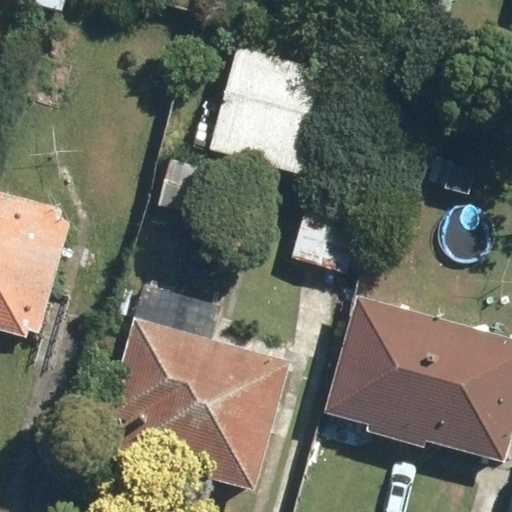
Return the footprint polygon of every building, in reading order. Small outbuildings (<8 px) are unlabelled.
[(352,75),(247,46),(219,149),(324,177),(352,75)] [(217,164),(175,156),(165,212),(208,219),(217,164)] [(348,198),(313,190),(298,261),(333,268),(348,198)] [(47,336),(78,213),(0,193),(0,330),(36,340),(37,333),(47,336)] [(511,461),(511,336),(364,298),(334,416),(377,427),(375,434),(431,448),(433,441),(511,461)] [(123,452),(262,490),(297,363),(142,321),(116,413),(133,418),(123,452)]
